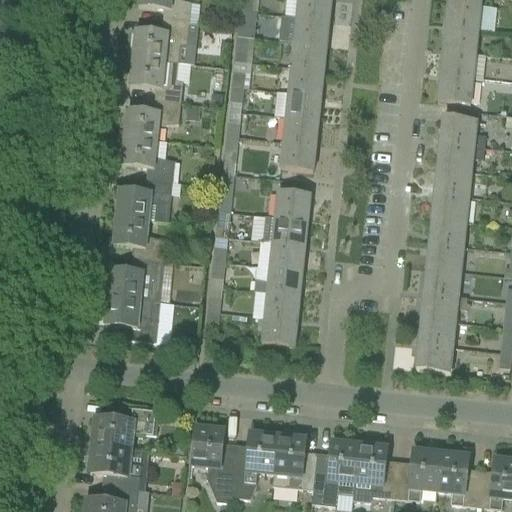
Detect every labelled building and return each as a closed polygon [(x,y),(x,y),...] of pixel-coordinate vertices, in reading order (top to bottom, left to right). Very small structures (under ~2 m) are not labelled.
[(188,29),(190,8),(172,2),(172,0),(138,0),(137,11),(163,14),(162,26),(188,29)] [(253,8),(253,0),(241,0),(239,16),(251,17),(252,8),(253,8)] [(285,0),(284,21),(295,22),(329,25),(331,0),(329,0),(285,0)] [(477,34),(480,8),(447,5),(444,30),(477,34)] [(251,19),(251,17),(239,16),(239,18),(240,18),(239,27),(238,27),(236,41),(249,42),(250,28),(249,28),(250,19),(251,19)] [(326,51),(328,25),(295,22),(293,48),(326,51)] [(135,35),(132,63),(178,68),(179,50),(186,50),(195,51),(197,29),(188,29),(162,26),(161,38),(155,37),(135,35)] [(475,59),(477,34),(444,30),(442,55),(475,59)] [(251,68),(254,43),(249,43),(249,42),(236,41),(234,66),(251,68)] [(323,76),(326,51),(293,48),(290,73),(323,76)] [(472,84),(475,59),(442,55),(439,80),(472,84)] [(132,63),(129,91),(149,93),(155,93),(154,105),(180,108),(181,102),(183,87),(176,85),(178,68),(132,63)] [(249,94),(251,68),(234,66),(231,91),(243,92),(243,93),(249,94)] [(321,101),(323,76),(290,73),(287,97),(321,101)] [(469,110),(472,84),(439,80),(436,106),(469,110)] [(231,91),(230,106),(242,107),(243,93),(243,92),(231,91)] [(318,126),(321,101),(287,97),(285,123),(318,126)] [(210,98),(208,110),(219,112),(221,99),(210,98)] [(178,129),(180,113),(180,108),(154,105),(152,117),(127,115),(124,142),(157,146),(159,131),(178,129)] [(197,125),(199,110),(187,109),(185,124),(197,125)] [(315,151),(318,126),(285,123),(282,148),(315,151)] [(438,139),(437,148),(484,153),(485,142),(475,140),(476,126),(462,125),(442,123),(442,124),(441,139),(438,139)] [(238,142),(240,128),(228,127),(226,141),(238,142)] [(234,180),(238,142),(226,141),(222,179),(234,180)] [(124,142),(121,170),(141,172),(146,173),(145,185),(171,188),(172,188),(174,167),(164,164),(166,147),(157,146),(124,142)] [(312,177),(315,151),(282,148),(279,173),(312,177)] [(437,148),(436,158),(439,158),(437,173),(471,177),(472,164),(482,165),(484,153),(437,148)] [(432,189),(431,198),(468,202),(471,177),(437,173),(435,189),(432,189)] [(234,181),(234,180),(222,179),(218,216),(230,218),(234,181)] [(118,194),(115,222),(149,226),(168,227),(170,199),(171,188),(145,185),(144,197),(138,196),(118,194)] [(307,226),(310,200),(277,197),(274,223),(307,226)] [(431,198),(430,208),(433,208),(432,224),(465,227),(468,202),(431,198)] [(228,233),(230,218),(218,216),(216,232),(228,233)] [(252,220),(250,244),(261,246),(261,247),(271,248),(304,251),(307,226),(274,223),(264,221),(252,220)] [(164,267),(166,246),(148,241),(149,226),(115,222),(113,250),(138,253),(137,265),(164,267)] [(427,239),(426,248),(463,252),(465,227),(432,224),(430,239),(427,239)] [(199,233),(198,245),(208,246),(209,234),(199,233)] [(225,268),(227,243),(215,242),(212,266),(225,268)] [(302,276),(304,251),(271,248),(269,272),(302,276)] [(426,248),(425,258),(428,258),(426,274),(460,277),(463,252),(426,248)] [(110,274),(107,302),(160,307),(164,267),(137,265),(136,276),(130,276),(110,274)] [(222,293),(225,268),(212,266),(209,291),(222,293)] [(299,301),(302,276),(269,272),(267,287),(255,286),(254,297),(266,298),(299,301)] [(422,289),(421,298),(457,302),(460,277),(426,274),(425,289),(422,289)] [(219,318),(222,293),(209,291),(207,317),(219,318)] [(296,327),(299,301),(266,298),(263,323),(296,327)] [(421,298),(420,308),(423,308),(421,324),(455,327),(456,314),(465,315),(466,303),(457,302),(421,298)] [(107,302),(104,329),(130,332),(129,345),(155,348),(157,328),(159,310),(160,308),(160,307),(107,302)] [(511,333),(511,308),(505,307),(502,332),(511,333)] [(218,333),(219,318),(207,317),(205,332),(218,333)] [(294,352),(296,327),(263,323),(261,348),(294,352)] [(416,339),(415,349),(452,352),(455,327),(421,324),(419,339),(416,339)] [(511,359),(511,355),(511,333),(502,332),(500,358),(511,359)] [(187,346),(186,359),(197,360),(198,347),(187,346)] [(415,349),(414,358),(417,358),(416,373),(415,373),(415,375),(449,378),(452,352),(415,349)] [(510,374),(511,359),(500,358),(498,373),(510,374)] [(156,441),(158,416),(110,411),(115,412),(114,424),(95,422),(92,450),(130,454),(132,438),(156,441)] [(193,453),(191,473),(207,475),(206,485),(216,508),(229,509),(229,503),(234,456),(221,455),(223,436),(195,433),(193,453)] [(234,456),(229,503),(249,505),(255,490),(256,480),(257,480),(273,482),(277,441),(249,439),(247,457),(234,456)] [(273,482),(272,491),(287,493),(312,495),(316,464),(305,463),(303,463),(305,444),(277,441),(273,482)] [(353,500),(358,450),(330,447),(328,466),(325,465),(316,464),(312,495),(311,508),(336,511),(337,498),(353,500)] [(173,449),(172,459),(181,460),(183,450),(173,449)] [(137,496),(140,471),(128,470),(130,454),(92,450),(90,469),(89,478),(108,480),(108,484),(107,493),(101,492),(101,493),(137,496)] [(394,504),(397,473),(384,472),(386,453),(358,450),(353,500),(352,505),(370,507),(370,501),(394,504)] [(436,499),(440,459),(412,456),(410,474),(397,473),(394,504),(419,506),(420,497),(436,499)] [(466,511),(475,511),(479,482),(466,480),(468,462),(440,459),(436,499),(451,501),(450,510),(466,511)] [(511,507),(511,466),(494,464),(492,483),(479,482),(475,511),(500,511),(501,506),(511,507)] [(172,486),(171,499),(179,500),(180,487),(172,486)] [(135,511),(137,496),(101,493),(107,493),(106,506),(86,504),(85,511),(135,511)]
